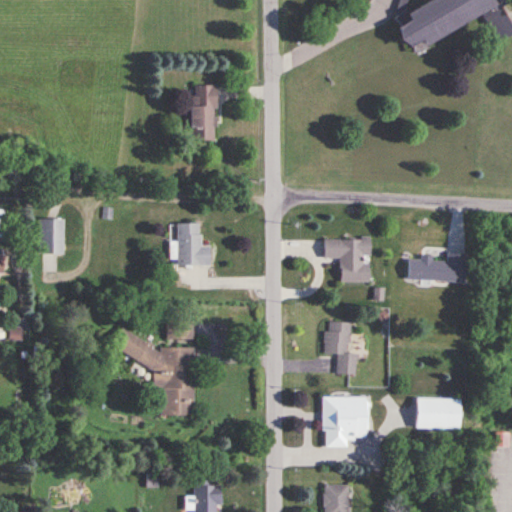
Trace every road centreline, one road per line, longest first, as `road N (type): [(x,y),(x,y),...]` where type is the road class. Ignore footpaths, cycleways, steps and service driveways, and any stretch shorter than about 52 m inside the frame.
road 1 (residential): [(275,511),(274,0)]
road 2 (residential): [(511,205),(276,196)]
